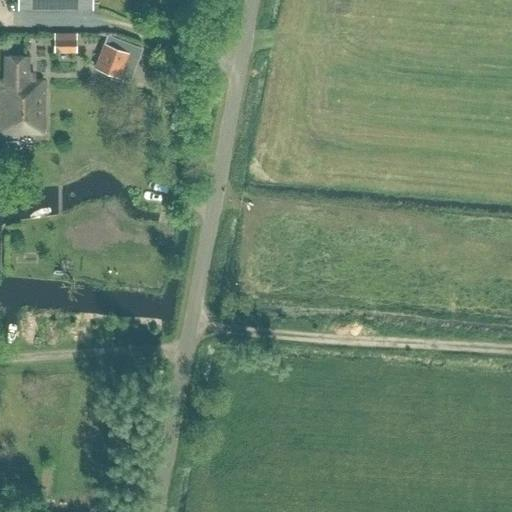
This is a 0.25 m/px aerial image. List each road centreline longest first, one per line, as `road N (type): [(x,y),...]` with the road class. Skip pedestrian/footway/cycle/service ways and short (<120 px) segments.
road 1 (unclassified): [(155,511),(250,0)]
road 2 (track): [(222,329),(511,349)]
